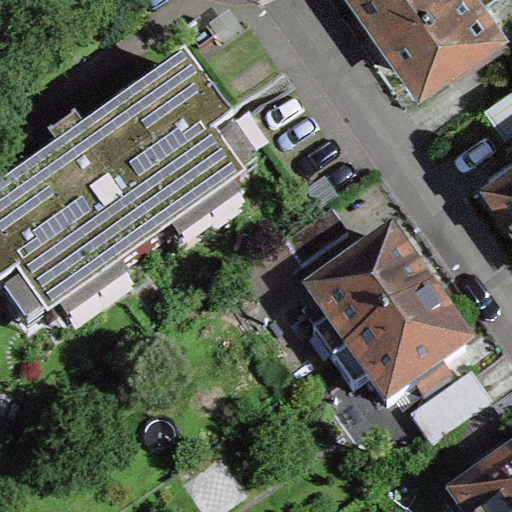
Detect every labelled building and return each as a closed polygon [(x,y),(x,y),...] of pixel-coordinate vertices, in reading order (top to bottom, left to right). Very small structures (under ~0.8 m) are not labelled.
[(484,0),(348,0),(418,100),(510,37),(484,0)] [(189,53),(0,183),(0,309),(23,343),(246,189),(214,143),(239,126),(189,53)] [(511,160),(480,183),(511,229),(511,160)] [(391,232),(298,296),(384,420),(477,355),(391,232)] [(511,511),(511,456),(449,502),(456,511),(511,511)]
